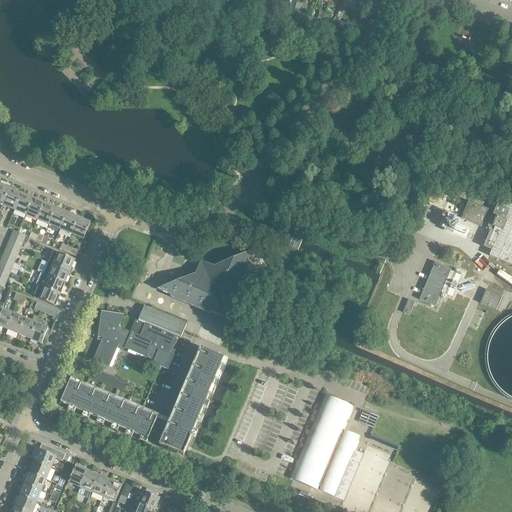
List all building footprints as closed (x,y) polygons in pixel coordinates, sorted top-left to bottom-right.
[(323,20),(325,13),(320,11),(317,18),(323,20)] [(333,26),(345,31),(348,25),(335,20),(333,26)] [(0,204),(3,205),(10,189),(0,184),(0,204)] [(15,210),(22,194),(10,189),(3,205),(15,210)] [(33,198),(22,194),(15,210),(26,215),(33,198)] [(26,215),(37,220),(45,203),(33,198),(26,215)] [(460,219),(480,227),(488,210),(468,201),(460,219)] [(37,220),(49,225),(56,208),(45,203),(37,220)] [(486,246),(492,249),(489,256),(511,265),(511,210),(497,204),(494,211),(500,213),(486,246)] [(49,225),(61,230),(68,213),(56,208),(49,225)] [(61,230),(72,235),(79,218),(68,213),(61,230)] [(84,240),(91,223),(79,218),(72,235),(84,240)] [(12,237),(23,242),(26,236),(14,231),(12,237)] [(36,241),(42,243),(44,236),(39,234),(36,241)] [(23,242),(12,237),(9,242),(21,247),(23,242)] [(21,247),(9,242),(7,248),(19,253),(21,247)] [(59,250),(65,252),(68,246),(62,243),(59,250)] [(65,252),(77,257),(79,250),(68,246),(65,252)] [(19,253),(7,248),(4,254),(3,253),(2,257),(15,262),(16,259),(19,253)] [(75,260),(59,253),(54,251),(49,263),(70,272),(75,260)] [(215,267),(201,262),(196,275),(159,290),(224,318),(252,252),(215,267)] [(0,263),(0,266),(11,271),(13,265),(14,265),(15,262),(2,257),(1,260),(0,263)] [(436,307),(451,269),(435,262),(420,300),(436,307)] [(49,263),(44,274),(44,275),(65,284),(70,272),(49,263)] [(11,271),(0,266),(0,273),(9,277),(11,271)] [(9,277),(0,273),(0,279),(6,283),(9,277)] [(60,295),(65,284),(44,275),(44,274),(41,273),(36,285),(39,286),(60,295)] [(275,288),(270,275),(264,278),(267,283),(261,286),(263,293),(275,288)] [(382,298),(393,303),(400,289),(389,284),(382,298)] [(34,298),(55,307),(60,295),(39,286),(34,298)] [(502,296),(486,290),(480,303),(496,310),(502,296)] [(21,296),(18,303),(23,305),(26,298),(21,296)] [(414,302),(408,300),(402,313),(409,315),(414,302)] [(34,309),(38,311),(41,312),(44,305),(37,302),(34,309)] [(53,317),(56,310),(44,305),(41,312),(53,317)] [(101,337),(104,338),(94,361),(110,367),(119,346),(148,358),(154,360),(153,363),(168,370),(176,352),(170,349),(176,337),(181,339),(187,324),(145,306),(139,321),(141,321),(139,325),(136,324),(133,332),(119,327),(124,315),(125,315),(102,311),(102,312),(103,312),(100,331),(102,332),(101,337)] [(0,326),(7,330),(13,313),(2,309),(2,308),(0,312),(0,326)] [(18,334),(25,318),(13,313),(7,330),(18,334)] [(37,323),(39,318),(34,316),(32,321),(25,318),(18,334),(29,339),(36,323),(37,323)] [(48,328),(37,323),(36,323),(29,339),(42,344),(48,328)] [(205,324),(200,337),(222,347),(228,333),(205,324)] [(209,352),(173,438),(164,434),(159,445),(183,456),(191,437),(190,436),(192,431),(194,432),(197,422),(196,422),(198,417),(200,417),(204,408),(202,407),(204,402),(206,403),(210,393),(208,393),(210,388),(212,388),(216,379),(214,379),(217,373),(218,374),(222,365),(220,364),(223,359),(224,360),(224,358),(209,352)] [(103,383),(106,374),(98,371),(95,379),(103,383)] [(148,440),(157,418),(69,381),(60,403),(61,403),(70,407),(70,406),(75,408),(75,409),(84,413),(84,412),(90,414),(89,415),(98,419),(99,418),(104,420),(103,421),(113,425),(113,424),(118,426),(118,427),(127,431),(128,430),(133,432),(132,433),(141,437),(142,436),(147,438),(147,439),(148,440)] [(290,479),(293,481),(318,491),(320,486),(335,493),(349,460),(351,461),(359,442),(341,434),(353,407),(325,395),(290,479)] [(358,421),(373,428),(378,417),(363,410),(358,421)] [(65,454),(41,444),(34,461),(51,468),(55,458),(63,461),(65,454)] [(46,480),(51,468),(34,461),(29,473),(46,480)] [(66,461),(61,472),(68,475),(73,464),(66,461)] [(75,466),(68,483),(80,488),(87,471),(75,466)] [(80,488),(91,492),(98,475),(87,471),(80,488)] [(59,478),(66,481),(68,475),(61,472),(59,478)] [(29,473),(24,485),(41,492),(46,480),(29,473)] [(91,492),(102,497),(110,480),(98,475),(91,492)] [(115,502),(122,485),(110,480),(102,497),(115,502)] [(132,487),(126,484),(121,496),(127,499),(131,491),(132,487)] [(37,503),(41,492),(24,485),(20,496),(37,503)] [(139,504),(155,510),(160,498),(144,492),(139,503),(139,504)] [(26,511),(32,511),(37,503),(20,496),(15,507),(26,511)] [(124,505),(127,499),(121,496),(118,503),(124,505)] [(137,508),(135,511),(154,511),(155,510),(139,504),(139,503),(133,501),(131,505),(137,508)]
